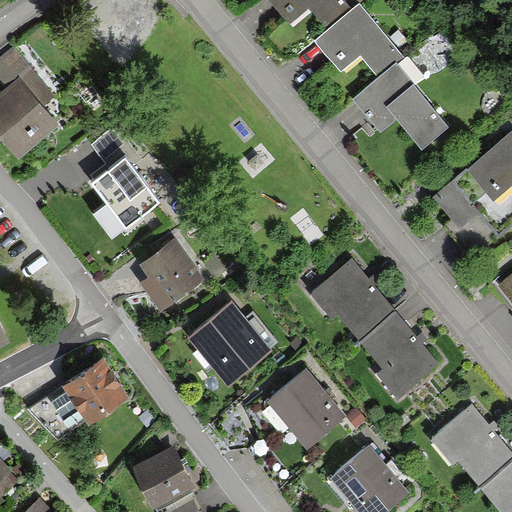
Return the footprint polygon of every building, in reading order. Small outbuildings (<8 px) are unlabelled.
[(327,26),(350,6),(344,0),(273,0),(290,20),(309,4),(327,26)] [(395,59),(402,53),(357,0),(350,6),(327,26),(315,35),(342,67),(361,51),(379,72),(395,59)] [(39,91),(51,81),(19,42),(0,57),(0,64),(13,81),(24,72),(39,91)] [(423,141),(448,120),(395,59),(379,72),(354,94),(381,126),(398,112),(423,141)] [(0,119),(24,148),(61,118),(39,91),(24,72),(13,81),(0,91),(0,119)] [(511,220),(511,128),(510,131),(476,159),(437,193),(464,223),(480,209),(499,232),(511,220)] [(124,232),(162,204),(129,158),(90,187),(124,232)] [(164,297),(207,270),(181,231),(149,251),(159,267),(149,273),(164,297)] [(372,329),(404,304),(362,252),(350,262),(323,283),(341,306),(348,300),(372,329)] [(511,267),(495,281),(511,301),(511,267)] [(238,373),(274,343),(236,296),(200,326),(238,373)] [(0,337),(16,330),(0,298),(0,337)] [(407,385),(445,354),(404,304),(372,329),(395,357),(388,363),(407,385)] [(93,412),(132,386),(109,352),(70,378),(93,412)] [(316,436),(353,404),(314,359),(277,391),(316,436)] [(492,475),(511,458),(511,435),(481,398),(469,407),(443,429),(461,451),(468,445),(492,475)] [(0,483),(19,465),(0,445),(0,442),(6,437),(0,431),(0,483)] [(378,511),(415,480),(378,436),(341,467),(378,511)] [(177,511),(178,511),(206,499),(178,442),(140,460),(162,504),(171,499),(177,511)] [(511,511),(511,458),(492,475),(511,499),(511,504),(508,508),(511,511)] [(63,511),(43,492),(23,511),(63,511)]
